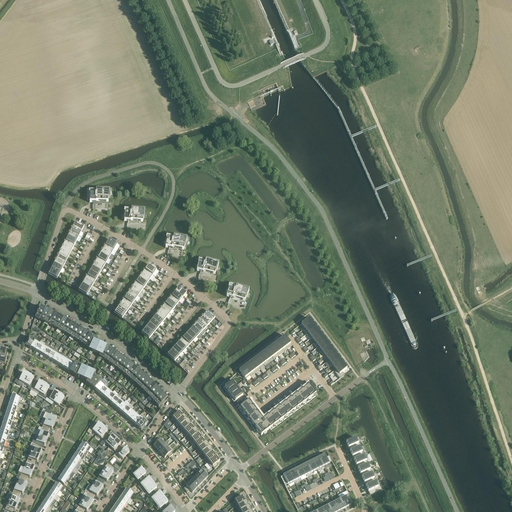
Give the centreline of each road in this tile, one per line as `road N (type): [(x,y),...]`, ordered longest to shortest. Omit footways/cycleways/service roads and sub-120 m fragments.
road 1 (unclassified): [(184,0),(229,85),(321,48),(329,36),(315,0)]
road 2 (unclassified): [(179,391),(105,331),(37,292)]
road 3 (residential): [(302,356),(254,389),(266,404),(313,370)]
road 4 (residential): [(24,511),(77,395)]
road 5 (residential): [(179,391),(228,325),(204,297)]
